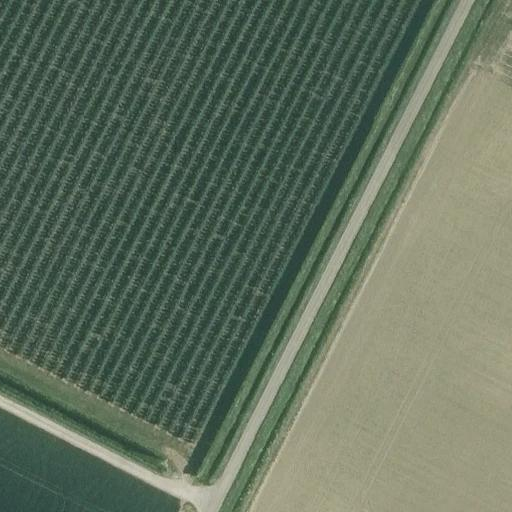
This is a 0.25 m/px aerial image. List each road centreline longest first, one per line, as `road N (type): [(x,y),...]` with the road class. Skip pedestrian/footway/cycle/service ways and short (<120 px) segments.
road 1 (unclassified): [(210,504),(467,0)]
road 2 (unclassified): [(210,504),(0,402)]
